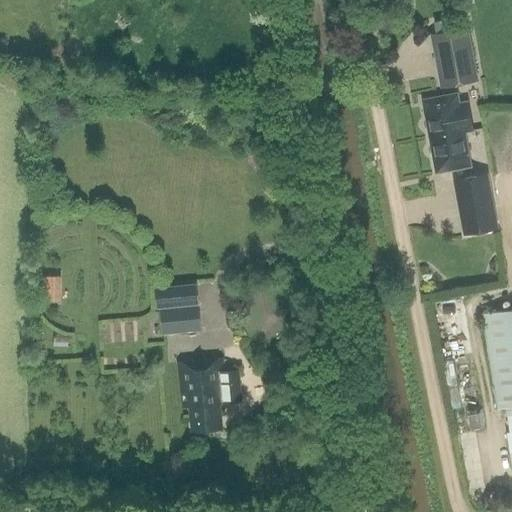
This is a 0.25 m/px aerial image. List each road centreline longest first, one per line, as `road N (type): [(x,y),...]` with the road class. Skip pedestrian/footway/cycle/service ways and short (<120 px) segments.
road 1 (unclassified): [(365,511),(273,0)]
road 2 (track): [(461,511),(369,97)]
